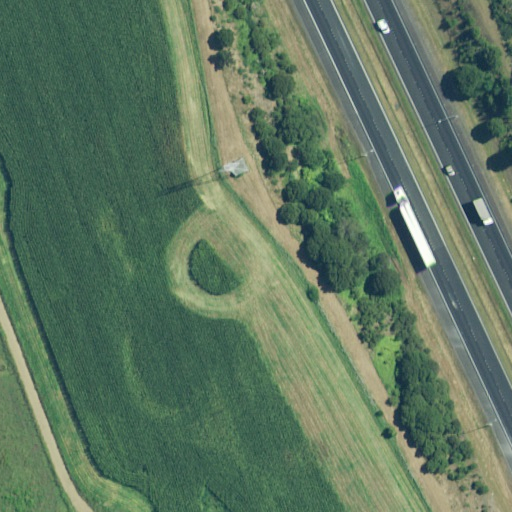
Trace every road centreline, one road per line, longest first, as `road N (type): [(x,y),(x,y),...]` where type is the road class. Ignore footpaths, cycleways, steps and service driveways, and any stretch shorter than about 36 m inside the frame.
road 1 (motorway): [(511,427),(314,0)]
road 2 (motorway): [(375,0),(511,291)]
